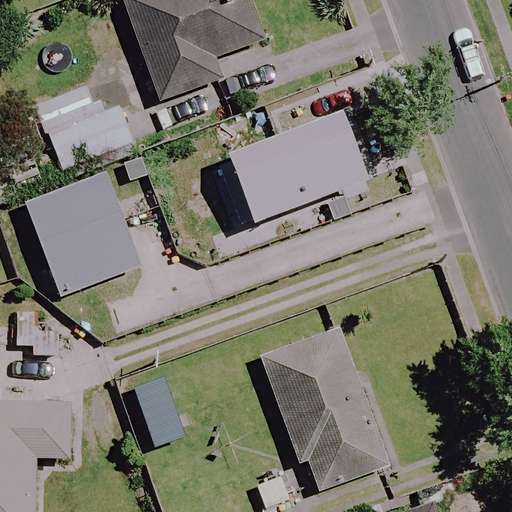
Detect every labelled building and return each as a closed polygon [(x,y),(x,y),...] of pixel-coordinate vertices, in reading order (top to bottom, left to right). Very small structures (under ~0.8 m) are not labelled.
[(263,47),(247,0),(129,0),(121,3),(157,109),(220,88),(212,64),(263,47)] [(305,241),(270,129),(185,156),(221,268),(305,241)] [(136,273),(101,179),(23,208),(59,302),(136,273)] [(57,363),(66,322),(20,312),(10,353),(57,363)] [(383,473),(336,338),(259,365),(307,500),(383,473)] [(65,464),(68,409),(0,406),(0,511),(32,511),(35,463),(65,464)]
